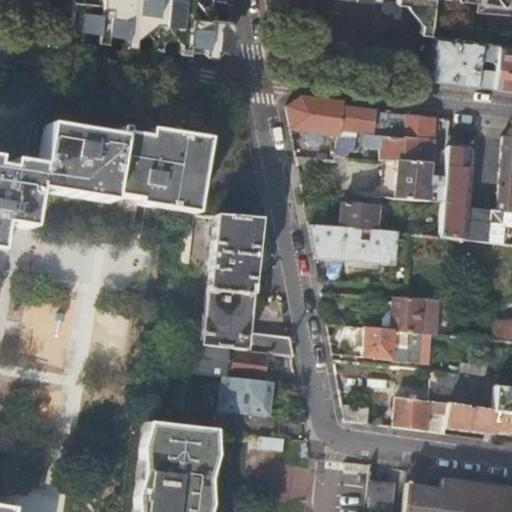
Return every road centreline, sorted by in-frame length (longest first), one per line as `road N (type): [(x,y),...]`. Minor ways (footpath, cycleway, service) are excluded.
road 1 (residential): [(254,81),(321,426),(337,441),(511,466)]
road 2 (residential): [(511,112),(254,81)]
road 3 (residential): [(254,81),(0,50)]
